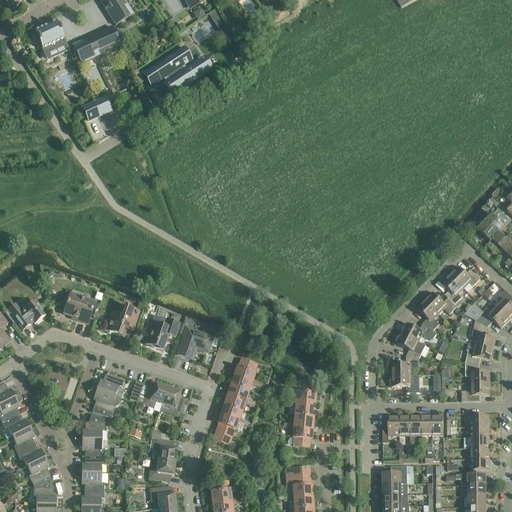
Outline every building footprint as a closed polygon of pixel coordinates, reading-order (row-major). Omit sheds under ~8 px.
[(103,0),(107,5),(104,7),(105,10),(116,26),(117,26),(116,26),(129,17),(123,7),(126,5),(122,0),(103,0)] [(396,0),(401,9),(418,0),(396,0)] [(205,19),(201,11),(193,16),(198,24),(205,19)] [(232,41),(217,12),(209,18),(226,44),(232,41)] [(66,44),(56,22),(34,33),(44,55),(54,50),(53,49),(66,44)] [(85,45),(74,50),(74,49),(73,50),(80,65),(81,65),(81,64),(93,59),(95,63),(121,50),(122,51),(122,50),(112,28),(95,36),(83,42),(85,45)] [(173,42),(165,47),(168,50),(175,45),(173,42)] [(184,49),(143,76),(150,87),(166,77),(169,82),(164,85),(171,96),(207,73),(199,62),(184,71),(181,67),(192,60),(184,49)] [(137,71),(133,73),(139,86),(144,82),(137,71)] [(99,116),(111,111),(105,99),(94,104),(99,116)] [(94,104),(82,110),(88,121),(99,116),(94,104)] [(511,196),(502,207),(511,216),(511,196)] [(480,229),(478,231),(490,243),(491,243),(493,241),(499,235),(511,222),(499,211),(498,210),(480,229)] [(491,243),(487,247),(493,253),(499,247),(505,253),(511,247),(511,246),(511,235),(505,241),(499,235),(493,241),(491,243)] [(459,268),(450,276),(464,290),(469,285),(472,288),(480,281),(470,271),(466,275),(459,268)] [(450,276),(442,285),(449,292),(445,296),(448,299),(455,306),(462,299),(459,295),(464,290),(450,276)] [(501,303),(496,308),(509,321),(511,318),(511,307),(510,305),(511,303),(511,298),(505,291),(497,299),(501,303)] [(433,294),(425,302),(439,315),(444,311),(449,316),(456,308),(455,306),(448,299),(443,304),(433,294)] [(70,295),(64,315),(73,318),(72,320),(87,325),(95,303),(70,295)] [(15,305),(5,313),(13,325),(16,322),(23,331),(33,323),(34,325),(46,316),(35,302),(20,312),(15,305)] [(425,302),(417,310),(427,320),(423,325),(433,332),(439,326),(434,320),(439,315),(425,302)] [(472,306),(464,315),(475,322),(487,328),(493,322),(501,330),(509,321),(496,308),(490,313),(487,310),(483,313),(481,315),(472,306)] [(110,321),(106,331),(123,337),(126,330),(132,333),(134,326),(139,313),(122,307),(119,316),(115,314),(112,313),(110,321)] [(0,349),(10,342),(5,335),(4,336),(1,332),(2,332),(0,329),(7,324),(0,315),(0,349)] [(150,331),(145,345),(163,351),(168,336),(175,338),(179,325),(167,321),(165,328),(155,325),(153,332),(150,331)] [(475,322),(471,338),(476,339),(475,346),(493,351),(496,339),(486,337),(487,328),(475,322)] [(193,361),(197,350),(207,354),(214,334),(205,330),(203,335),(186,330),(187,327),(182,325),(179,334),(184,335),(177,356),(193,361)] [(406,325),(401,335),(419,343),(422,337),(429,341),(430,341),(432,341),(437,335),(433,332),(423,325),(419,331),(406,325)] [(401,335),(396,345),(409,351),(406,358),(418,361),(422,353),(426,347),(419,343),(401,335)] [(468,353),(465,365),(479,366),(480,360),(491,362),(493,351),(475,346),(470,345),(468,353)] [(406,366),(391,366),(391,377),(411,377),(411,370),(419,370),(418,361),(406,358),(406,366)] [(254,374),(257,366),(240,360),(237,369),(254,374)] [(465,365),(465,378),(471,378),(471,385),(490,385),(489,373),(479,373),(479,366),(465,365)] [(254,374),(237,369),(237,368),(234,377),(251,383),(252,381),(254,374)] [(100,381),(96,391),(115,397),(120,399),(121,399),(124,390),(121,390),(124,382),(105,375),(103,380),(106,381),(105,383),(100,381)] [(69,377),(61,402),(71,405),(79,380),(69,377)] [(233,381),(231,386),(248,392),(250,385),(255,387),(257,383),(252,381),(251,383),(234,377),(233,381)] [(411,377),(391,377),(392,388),(406,388),(406,394),(419,394),(419,384),(419,377),(411,377)] [(143,384),(136,382),(129,401),(137,403),(143,384)] [(0,406),(15,399),(10,390),(8,391),(5,385),(0,387),(0,406)] [(168,389),(155,385),(154,390),(148,388),(142,405),(160,411),(168,389)] [(297,393),(315,395),(315,386),(298,385),(297,391),(297,393)] [(471,393),(461,393),(462,403),(480,403),(480,397),(490,397),(490,385),(471,385),(471,393)] [(231,386),(227,399),(235,402),(237,397),(245,400),(248,392),(231,386)] [(168,389),(160,411),(178,418),(184,400),(179,398),(180,393),(168,389)] [(296,407),(305,408),(305,403),(314,404),(315,395),(297,393),(297,391),(294,390),(292,392),(291,400),(292,402),(291,402),(291,407),(296,407)] [(118,406),(119,405),(121,399),(115,397),(96,391),(93,400),(96,401),(92,413),(110,420),(115,407),(116,407),(117,407),(118,406)] [(224,407),(241,413),(244,405),(249,406),(250,402),(245,400),(237,397),(235,402),(227,399),(224,407)] [(0,416),(0,419),(2,424),(20,415),(18,412),(15,413),(14,411),(19,408),(15,399),(0,406),(0,413),(1,416),(0,416)] [(296,407),(295,416),(313,418),(314,404),(305,403),(305,408),(296,407)] [(239,420),(241,413),(224,407),(221,416),(238,422),(239,420)] [(19,420),(22,419),(20,415),(2,424),(6,431),(8,430),(12,438),(30,429),(25,420),(20,423),(19,420)] [(82,431),(82,441),(102,441),(102,432),(105,432),(105,424),(106,421),(91,415),(88,424),(85,424),(85,431),(82,431)] [(238,422),(221,416),(218,424),(235,430),(242,432),(244,426),(242,425),(243,421),(239,420),(238,422)] [(312,432),(313,418),(295,416),(294,425),(303,426),(303,431),(312,432)] [(443,417),(432,418),(432,437),(443,437),(443,417)] [(489,417),(470,417),(470,428),(489,428),(489,417)] [(400,438),(399,418),(388,418),(388,438),(400,438)] [(400,438),(410,437),(410,418),(399,418),(400,438)] [(421,437),(421,418),(410,418),(410,437),(410,446),(416,446),(415,437),(421,437)] [(432,418),(421,418),(421,437),(432,437),(432,418)] [(235,430),(218,424),(218,425),(215,433),(232,439),(235,430)] [(293,439),(311,441),(312,432),(303,431),(303,426),(294,425),(294,430),(293,439)] [(489,428),(470,428),(470,439),(489,439),(489,428)] [(14,447),(17,454),(35,445),(33,442),(30,443),(29,441),(34,438),(30,429),(12,438),(16,446),(14,447)] [(215,433),(212,441),(229,447),(232,439),(215,433)] [(151,460),(158,461),(175,463),(177,450),(172,450),(173,443),(161,441),(161,436),(155,436),(151,460)] [(311,441),(293,439),(292,448),(310,450),(311,441)] [(470,439),(464,439),(464,450),(470,450),(489,450),(489,439),(470,439)] [(82,441),(82,451),(88,451),(88,454),(85,454),(85,458),(104,458),(104,450),(101,450),(102,441),(82,441)] [(23,460),(27,468),(45,459),(40,450),(35,453),(34,450),(37,449),(35,445),(17,454),(21,461),(23,460)] [(489,450),(470,450),(470,461),(490,461),(489,450)] [(82,465),(81,475),(101,475),(101,466),(104,466),(104,458),(85,458),(85,462),(87,462),(87,465),(82,465)] [(45,459),(27,468),(31,476),(29,477),(32,485),(32,484),(34,487),(52,484),(50,476),(48,472),(45,473),(44,471),(49,468),(45,459)] [(173,477),(175,463),(158,461),(157,468),(150,467),(148,480),(167,483),(168,476),(173,477)] [(490,461),(470,461),(470,472),(490,472),(490,461)] [(391,475),(383,475),(383,486),(401,486),(407,486),(407,468),(391,468),(391,475)] [(286,488),(293,488),(311,486),(309,469),(285,470),(286,488)] [(0,479),(9,477),(6,471),(4,472),(0,472),(0,479)] [(81,475),(81,485),(87,485),(87,487),(84,487),(84,492),(104,492),(104,484),(101,484),(101,475),(81,475)] [(461,487),(468,487),(486,487),(486,476),(456,476),(456,481),(461,481),(461,487)] [(228,482),(210,484),(211,493),(229,491),(228,482)] [(36,497),(36,506),(56,507),(56,496),(50,496),(50,494),(53,494),(53,489),(52,484),(34,487),(34,489),(33,489),(33,497),(36,497)] [(311,486),(293,488),(293,497),(288,497),(289,502),(294,502),(303,501),(302,496),(311,496),(311,486)] [(401,486),(383,486),(383,497),(401,497),(408,497),(408,486),(407,486),(401,486)] [(468,487),(468,498),(486,498),(486,487),(468,487)] [(158,503),(158,510),(176,508),(174,495),(169,495),(168,488),(150,490),(151,503),(158,503)] [(231,505),(230,500),(229,491),(211,493),(212,502),(221,501),(222,506),(231,505)] [(81,498),(81,508),(101,509),(101,500),(104,500),(104,492),(84,492),(84,496),(87,496),(87,498),(81,498)] [(294,510),(312,509),(312,500),(311,496),(302,496),(303,501),(294,502),(294,510)] [(401,497),(383,497),(383,508),(408,507),(408,497),(401,497)] [(468,498),(468,509),(486,508),(486,498),(468,498)] [(221,501),(212,502),(213,511),(231,511),(231,505),(222,506),(221,501)]
